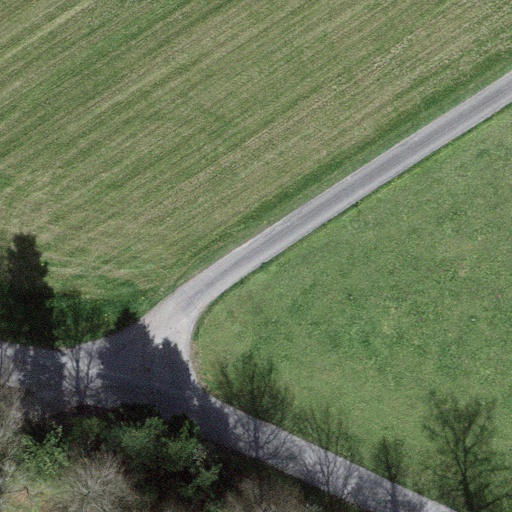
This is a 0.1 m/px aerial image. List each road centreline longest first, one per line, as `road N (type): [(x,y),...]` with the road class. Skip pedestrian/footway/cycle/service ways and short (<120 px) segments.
road 1 (track): [(511,81),(249,252),(100,378)]
road 2 (unclassified): [(0,358),(151,393),(415,511)]
